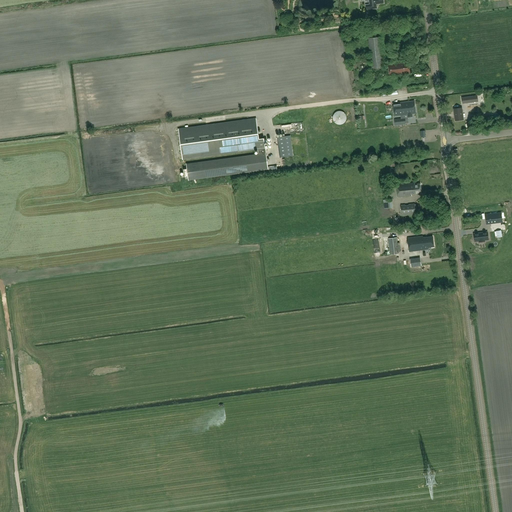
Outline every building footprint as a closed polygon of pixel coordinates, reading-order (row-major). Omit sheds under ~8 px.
[(369,0),(370,5),(366,5),(367,10),(377,8),(376,4),(383,3),(383,0),(369,0)] [(371,70),(383,69),(379,37),(368,39),(371,70)] [(402,62),(388,64),(389,76),(410,73),(408,63),(402,63),(402,62)] [(412,117),(412,114),(416,113),(414,101),(392,103),(394,116),(407,114),(408,117),(412,117)] [(454,109),(455,121),(463,119),(462,108),(454,109)] [(346,120),(347,119),(347,118),(347,116),(346,115),(345,114),(345,113),(343,112),(342,111),(341,111),(340,111),(338,111),(337,111),(336,112),(334,113),(334,114),(333,115),(332,116),(332,118),(332,119),(333,121),(334,122),(334,123),(336,124),(337,124),(338,125),(339,125),(341,125),(342,124),(343,124),(345,123),(345,122),(346,120)] [(178,129),(183,160),(258,149),(259,154),(186,164),(187,169),(184,170),(185,176),(188,175),(188,180),(268,169),(266,153),(265,149),(265,148),(265,143),(267,142),(267,138),(259,139),(256,118),(178,129)] [(287,157),(286,146),(278,147),(280,158),(287,157)] [(415,183),(397,184),(398,197),(411,196),(411,194),(422,193),(421,184),(415,184),(415,183)] [(405,205),(401,205),(402,215),(416,214),(415,205),(414,203),(408,204),(408,205),(405,205)] [(487,224),(502,222),(501,213),(485,215),(487,224)] [(488,239),(487,232),(473,234),(474,241),(479,241),(479,242),(484,241),(484,240),(488,239)] [(423,236),(407,238),(409,251),(428,249),(428,247),(431,247),(434,247),(433,236),(427,237),(423,237),(423,236)] [(388,238),(390,255),(399,254),(397,237),(388,238)] [(410,259),(411,267),(421,265),(420,258),(410,259)]
